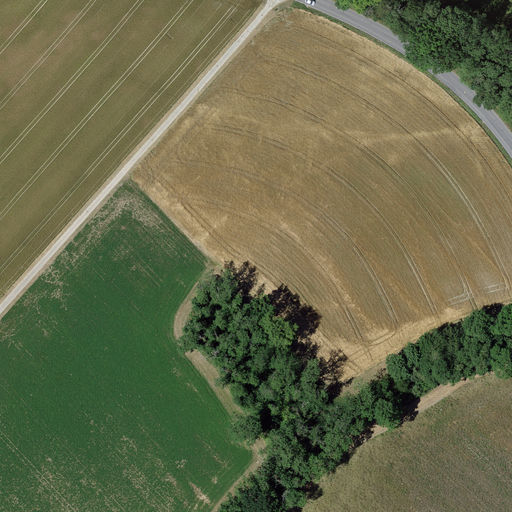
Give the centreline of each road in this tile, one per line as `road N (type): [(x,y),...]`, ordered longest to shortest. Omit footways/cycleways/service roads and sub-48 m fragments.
road 1 (track): [(275,0),(0,310)]
road 2 (tertiary): [(312,0),(408,49),(477,104),(511,146)]
